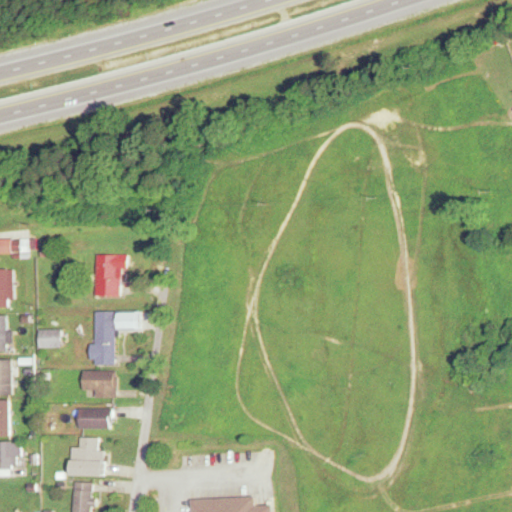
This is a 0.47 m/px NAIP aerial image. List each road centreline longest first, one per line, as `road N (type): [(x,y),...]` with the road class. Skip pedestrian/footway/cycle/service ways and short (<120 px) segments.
road 1 (motorway): [(0,118),(184,72),(411,0)]
road 2 (motorway): [(265,0),(0,72)]
road 3 (residential): [(128,511),(162,299)]
